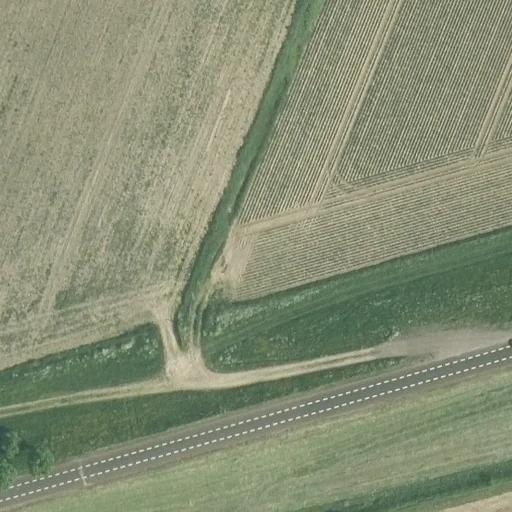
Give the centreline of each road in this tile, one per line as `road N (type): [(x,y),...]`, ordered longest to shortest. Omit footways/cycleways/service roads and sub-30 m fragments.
road 1 (secondary): [(0,496),(511,352)]
road 2 (track): [(484,360),(457,342),(0,421)]
